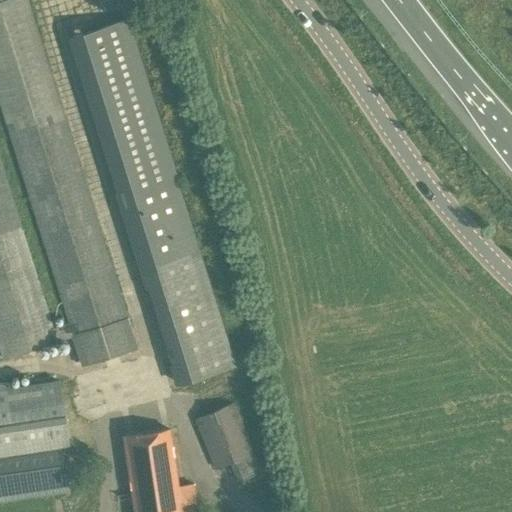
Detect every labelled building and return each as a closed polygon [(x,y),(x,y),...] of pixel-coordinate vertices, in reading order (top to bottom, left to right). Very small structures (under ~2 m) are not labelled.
[(0,162),(0,349),(3,359),(74,336),(83,365),(136,348),(26,0),(3,0),(0,1),(0,103),(69,323),(52,329),(0,162)] [(130,20),(73,38),(178,382),(236,365),(130,20)] [(9,384),(0,385),(0,500),(71,492),(66,449),(69,449),(62,385),(9,391),(9,384)] [(233,403),(195,418),(216,467),(230,461),(238,480),(261,471),(253,452),(233,403)] [(170,428),(124,435),(134,499),(149,497),(151,508),(181,504),(181,503),(196,501),(193,483),(178,485),(170,428)] [(149,497),(134,499),(135,511),(182,511),(181,504),(151,508),(149,497)]
